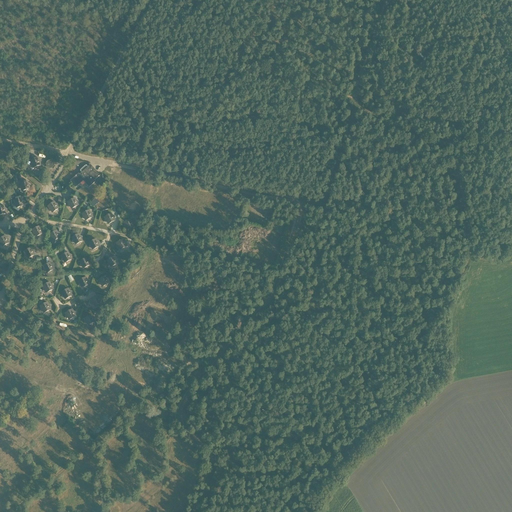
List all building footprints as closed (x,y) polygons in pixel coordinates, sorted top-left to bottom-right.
[(30,165),(32,166),(33,168),(35,168),(38,169),(39,166),(40,165),(40,164),(41,161),(39,160),(38,158),(30,161),(31,163),(30,165)] [(47,167),(49,169),(52,168),(54,165),(53,162),(50,161),(47,162),(46,164),(47,167)] [(94,181),(100,176),(90,165),(88,167),(88,166),(87,166),(86,165),(85,165),(85,166),(81,170),(80,170),(80,171),(80,172),(80,173),(81,173),(79,175),(78,174),(70,181),(76,188),(83,181),(89,188),(95,182),(94,181)] [(20,186),(19,188),(21,189),(22,192),(24,191),(26,192),(28,189),(29,189),(29,188),(30,185),(28,184),(27,182),(19,184),(20,186)] [(13,205),(21,209),(22,206),(23,206),(23,204),(25,202),(22,201),(22,198),(14,201),(14,203),(13,205)] [(78,204),(79,201),(76,200),(75,198),(67,202),(68,204),(67,207),(70,208),(71,210),(74,208),(76,209),(76,207),(79,206),(78,204)] [(96,198),(90,203),(94,207),(100,202),(96,198)] [(48,207),(49,209),(48,211),(50,211),(52,214),(54,212),(56,212),(57,210),(59,209),(58,207),(58,205),(56,204),(54,202),(48,207)] [(82,219),(84,220),(85,222),(88,220),(90,221),(91,219),(93,218),(92,215),(93,213),(91,212),(89,210),(81,214),(83,216),(82,219)] [(105,220),(104,222),(107,223),(108,225),(110,224),(112,224),(113,222),(116,221),(115,219),(115,216),(113,216),(112,213),(104,217),(105,220)] [(126,229),(127,231),(129,229),(131,230),(132,228),(135,227),(134,224),(134,222),(132,221),(131,219),(123,223),(124,226),(123,228),(126,229)] [(43,230),(43,229),(40,229),(39,227),(32,230),(33,232),(32,235),(34,235),(36,238),(38,236),(40,237),(41,235),(43,234),(42,232),(43,230)] [(60,236),(60,233),(58,233),(57,230),(49,235),(50,237),(49,239),(52,240),(53,242),(55,241),(57,241),(58,239),(61,238),(60,236)] [(275,246),(278,236),(254,230),(252,240),(263,243),(275,246)] [(72,243),(74,243),(75,246),(78,244),(80,245),(81,243),(83,241),(82,239),(83,237),(80,236),(79,234),(71,238),(72,240),(72,243)] [(0,244),(7,247),(7,244),(9,243),(8,242),(9,239),(6,238),(5,236),(0,239),(0,244)] [(89,246),(89,248),(91,249),(92,251),(95,249),(97,250),(97,248),(100,247),(99,244),(100,242),(97,241),(96,239),(88,243),(89,246)] [(118,249),(120,251),(122,249),(124,250),(125,248),(127,247),(126,244),(127,242),(125,241),(123,239),(115,243),(117,246),(116,248),(118,249)] [(24,252),(25,254),(24,256),(26,257),(27,260),(30,258),(32,259),(33,257),(36,255),(34,253),(35,251),(32,250),(31,248),(24,252)] [(71,258),(72,255),(70,254),(68,252),(60,256),(62,259),(61,261),(63,262),(65,264),(67,262),(69,263),(70,261),(72,260),(71,258)] [(108,263),(107,265),(109,266),(110,268),(113,267),(115,267),(116,265),(118,264),(117,262),(118,259),(116,259),(115,256),(106,260),(108,263)] [(82,267),(83,270),(85,268),(87,269),(88,267),(91,265),(90,263),(91,261),(88,260),(87,258),(79,262),(80,264),(79,266),(82,267)] [(44,269),(43,271),(45,271),(46,274),(49,273),(51,273),(52,271),(54,270),(53,268),(54,265),(51,264),(50,263),(43,267),(44,269)] [(168,270),(150,276),(155,287),(172,280),(168,270)] [(98,285),(101,286),(102,288),(105,286),(106,287),(107,285),(110,284),(108,282),(109,279),(107,278),(106,276),(98,280),(99,283),(98,285)] [(78,286),(81,287),(82,289),(85,288),(86,288),(87,286),(90,285),(89,283),(90,280),(87,280),(86,277),(78,281),(79,284),(78,286)] [(43,291),(45,291),(46,294),(49,292),(51,293),(51,291),(54,290),(53,287),(54,285),(51,284),(50,282),(42,286),(44,288),(43,291)] [(61,297),(64,298),(65,300),(67,299),(69,299),(70,298),(73,296),(72,294),(72,291),(70,291),(69,288),(61,293),(62,295),(61,297)] [(91,302),(90,304),(93,305),(94,307),(96,306),(99,306),(99,304),(102,303),(101,301),(102,298),(99,298),(98,295),(90,299),(91,302)] [(40,306),(41,309),(40,311),(42,311),(43,314),(46,312),(48,313),(49,311),(52,310),(50,308),(51,305),(48,304),(47,303),(40,306)] [(64,313),(66,316),(65,318),(67,319),(68,321),(71,320),(73,320),(74,318),(76,317),(75,315),(76,312),(74,311),(72,309),(64,313)] [(85,321),(84,323),(87,324),(88,327),(90,325),(92,326),(93,323),(95,322),(94,320),(95,318),(93,317),(92,315),(84,319),(85,321)] [(131,343),(170,353),(172,347),(165,345),(165,347),(132,338),(131,343)] [(0,344),(0,345),(1,348),(0,347),(0,351),(2,351),(3,355),(9,353),(6,342),(0,344)] [(67,352),(68,349),(65,348),(66,344),(60,343),(58,350),(67,352)] [(94,359),(91,368),(99,370),(101,361),(94,359)] [(77,366),(75,365),(72,374),(80,376),(82,369),(84,369),(86,365),(78,362),(77,366)] [(110,400),(107,406),(112,409),(115,402),(110,400)] [(102,426),(104,425),(106,427),(110,423),(106,418),(100,423),(102,426)] [(3,466),(9,471),(12,468),(6,462),(3,466)]
